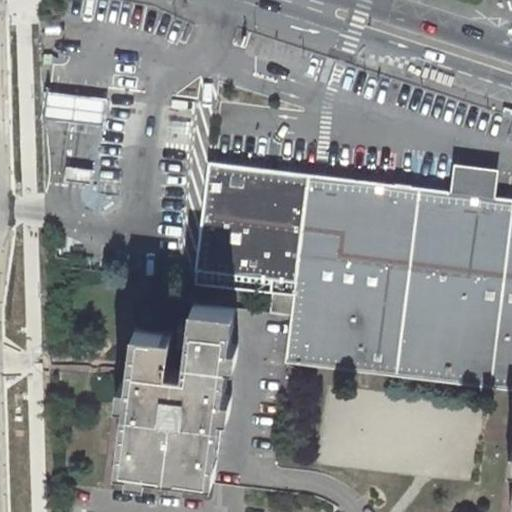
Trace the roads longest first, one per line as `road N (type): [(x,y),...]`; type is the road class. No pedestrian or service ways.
road 1 (secondary): [(302,21),(511,90)]
road 2 (secondary): [(511,49),(365,0)]
